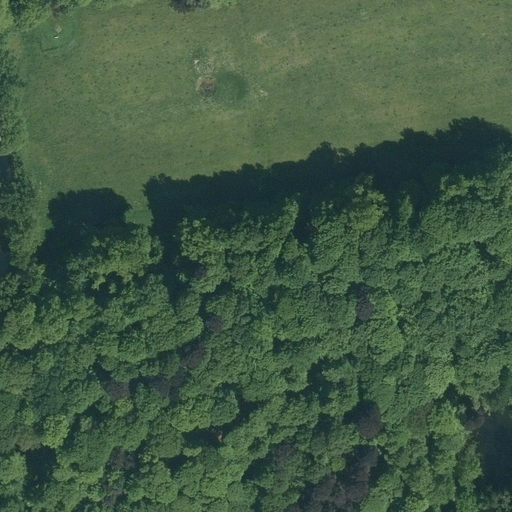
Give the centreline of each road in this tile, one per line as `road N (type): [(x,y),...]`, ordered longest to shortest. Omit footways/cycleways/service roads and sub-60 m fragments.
road 1 (track): [(17,246),(511,162)]
road 2 (tertiary): [(0,298),(20,225),(0,121)]
